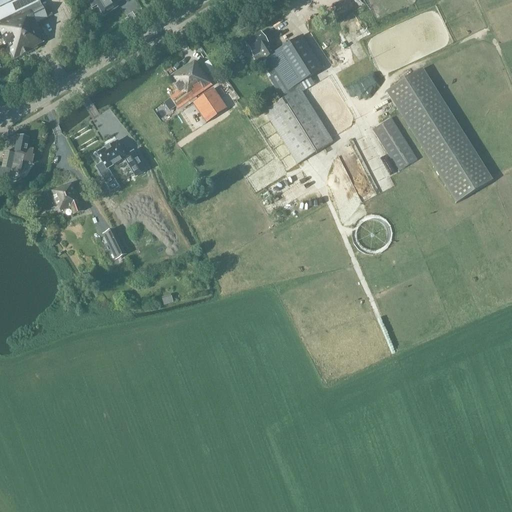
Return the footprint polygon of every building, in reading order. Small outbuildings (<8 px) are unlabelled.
[(36,24),(48,18),(40,2),(39,3),(37,0),(0,0),(0,33),(14,60),(38,49),(37,46),(45,42),(36,24)] [(117,0),(91,0),(88,2),(93,9),(97,6),(104,16),(117,8),(114,2),(117,0)] [(339,19),(347,35),(357,30),(349,14),(339,19)] [(314,39),(325,55),(335,48),(328,37),(336,32),(333,27),(314,39)] [(261,33),(245,43),(245,44),(249,50),(254,58),(257,62),(261,63),(267,59),(276,74),(271,78),(269,79),(282,101),(299,89),(301,88),(299,85),(324,69),(303,36),(274,54),(261,33)] [(189,65),(188,65),(169,78),(179,92),(171,98),(179,109),(211,86),(206,79),(207,78),(196,62),(189,66),(189,65)] [(492,182),(422,70),(386,92),(456,204),(492,182)] [(370,87),(377,83),(375,78),(368,82),(370,87)] [(355,88),(348,90),(350,96),(357,93),(355,88)] [(282,101),(264,112),(298,166),(333,143),(299,89),(282,101)] [(206,124),(216,117),(202,97),(192,104),(206,124)] [(417,160),(391,119),(373,131),(398,172),(417,160)] [(246,156),(254,151),(243,134),(236,138),(246,156)] [(0,166),(0,186),(7,188),(18,180),(22,162),(32,164),(34,155),(32,154),(33,149),(27,148),(29,138),(17,135),(13,154),(5,152),(2,167),(0,166)] [(105,149),(96,154),(102,163),(95,167),(107,187),(115,182),(108,170),(124,160),(132,173),(134,171),(137,176),(145,172),(133,151),(126,156),(117,142),(109,147),(108,146),(104,149),(105,149)] [(73,183),(50,191),(55,206),(57,205),(59,211),(69,207),(72,215),(83,211),(73,183)] [(304,201),(314,192),(311,188),(301,197),(304,201)] [(297,195),(271,208),(278,222),(303,209),(297,195)] [(174,225),(161,231),(169,248),(182,242),(174,225)] [(109,232),(105,234),(110,244),(108,245),(116,260),(118,259),(122,257),(126,255),(118,239),(113,230),(109,232)]
